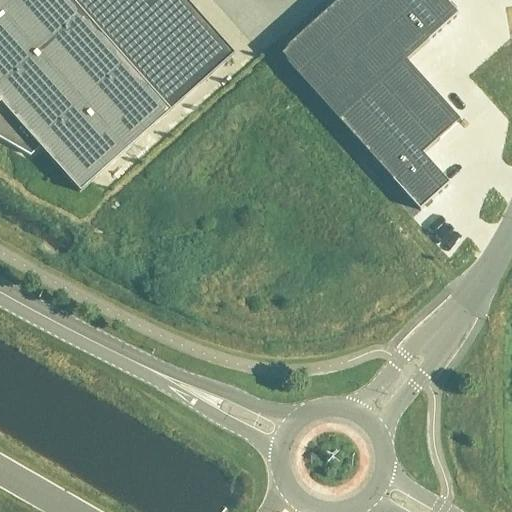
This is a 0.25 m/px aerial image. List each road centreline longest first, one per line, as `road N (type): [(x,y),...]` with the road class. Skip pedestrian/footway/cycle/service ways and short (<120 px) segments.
road 1 (secondary): [(0,292),(167,379)]
road 2 (unclassified): [(378,424),(429,365),(461,307)]
road 3 (unclassified): [(461,307),(357,405)]
road 4 (secondary): [(167,379),(270,451)]
road 5 (secondary): [(286,418),(167,379)]
